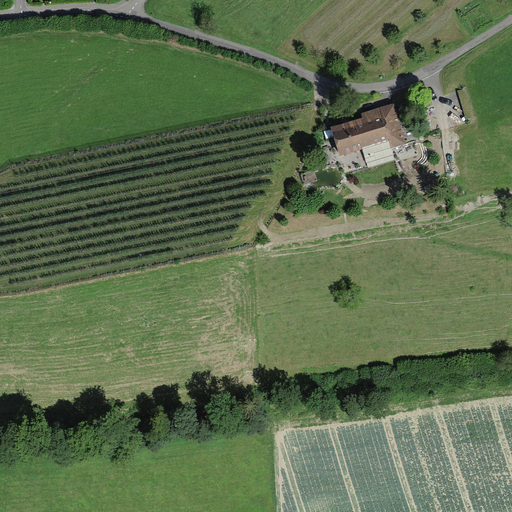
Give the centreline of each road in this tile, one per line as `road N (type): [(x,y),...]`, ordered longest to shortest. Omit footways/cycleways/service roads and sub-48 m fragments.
road 1 (residential): [(126,18),(269,56),(326,82),(375,87),(422,72),(511,16)]
road 2 (residential): [(0,20),(126,18)]
